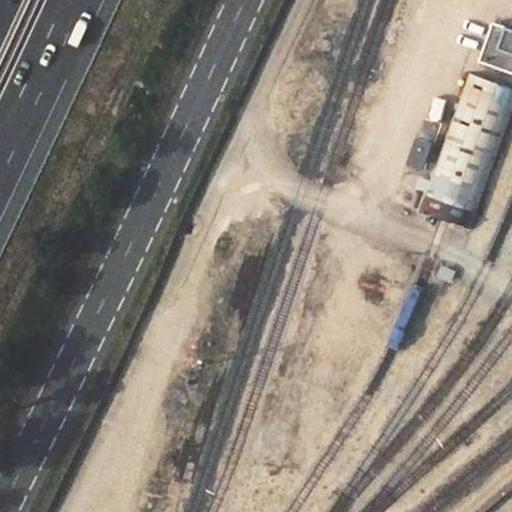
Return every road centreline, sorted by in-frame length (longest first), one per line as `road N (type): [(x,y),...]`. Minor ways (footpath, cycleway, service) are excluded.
road 1 (secondary): [(244,0),(0,511)]
road 2 (motorway): [(0,160),(74,0)]
